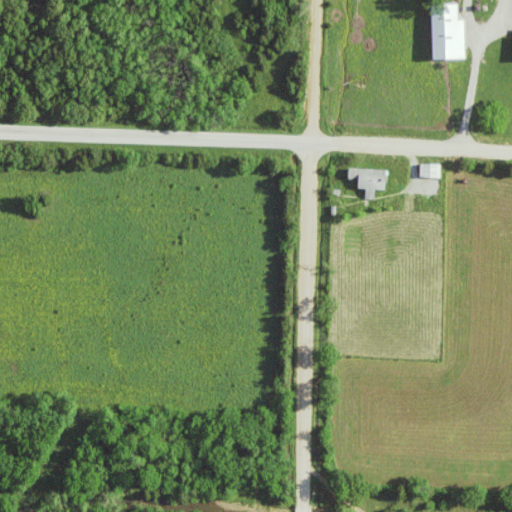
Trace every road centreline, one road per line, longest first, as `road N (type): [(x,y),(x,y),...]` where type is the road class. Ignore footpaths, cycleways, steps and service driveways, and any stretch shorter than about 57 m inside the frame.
road 1 (residential): [(306,511),(315,0)]
road 2 (tertiary): [(0,126),(311,143)]
road 3 (residential): [(511,149),(311,143)]
